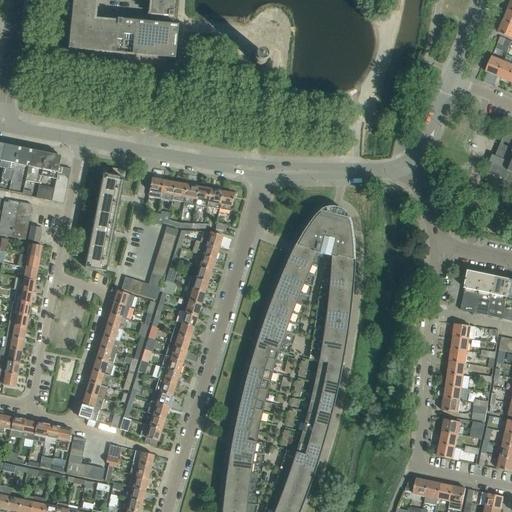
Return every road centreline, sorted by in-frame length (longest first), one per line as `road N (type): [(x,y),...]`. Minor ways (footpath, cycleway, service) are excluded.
road 1 (residential): [(166,511),(265,170)]
road 2 (residential): [(511,486),(420,462),(432,309)]
road 3 (residential): [(31,409),(31,417),(69,427),(107,308),(100,287),(56,274)]
road 4 (residential): [(265,170),(79,140)]
road 5 (residential): [(409,167),(265,170)]
road 6 (residential): [(31,409),(56,274)]
road 7 (residential): [(56,274),(79,140)]
road 8 (residential): [(3,126),(18,0)]
